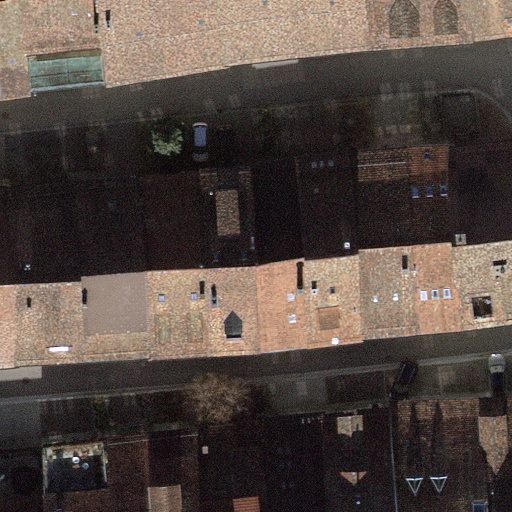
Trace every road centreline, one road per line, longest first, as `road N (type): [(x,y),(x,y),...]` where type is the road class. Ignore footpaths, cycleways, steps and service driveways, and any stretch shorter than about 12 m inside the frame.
road 1 (residential): [(511,90),(0,142)]
road 2 (residential): [(511,357),(0,402)]
